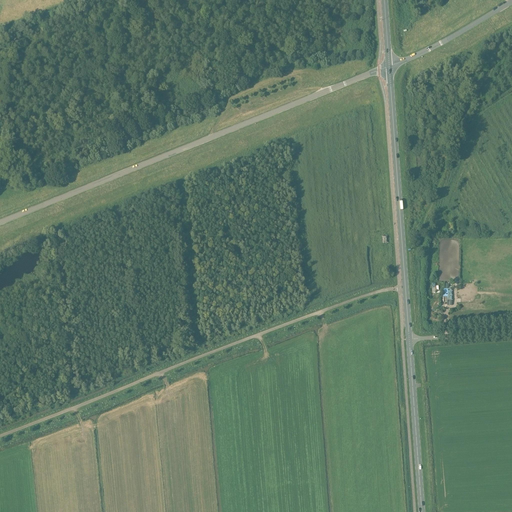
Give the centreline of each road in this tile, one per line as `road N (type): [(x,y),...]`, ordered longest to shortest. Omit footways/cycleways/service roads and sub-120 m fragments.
road 1 (unclassified): [(0,436),(398,288)]
road 2 (tertiary): [(0,223),(388,66)]
road 3 (primary): [(408,339),(388,66)]
road 4 (primary): [(421,511),(408,339)]
road 5 (tertiary): [(388,66),(511,2)]
